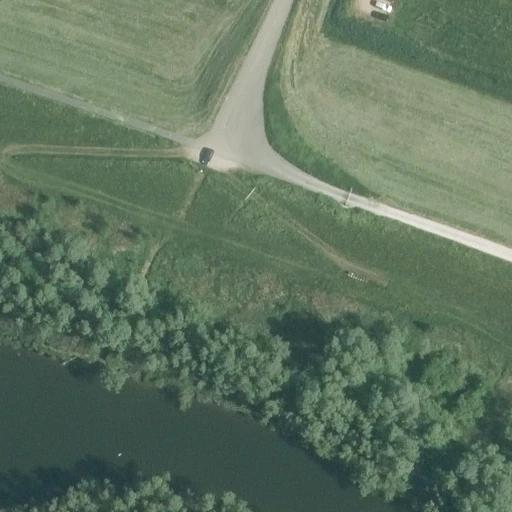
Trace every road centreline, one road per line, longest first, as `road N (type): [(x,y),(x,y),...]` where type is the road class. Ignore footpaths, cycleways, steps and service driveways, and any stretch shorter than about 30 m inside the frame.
road 1 (track): [(511,256),(212,148)]
road 2 (unclassified): [(212,148),(284,0)]
